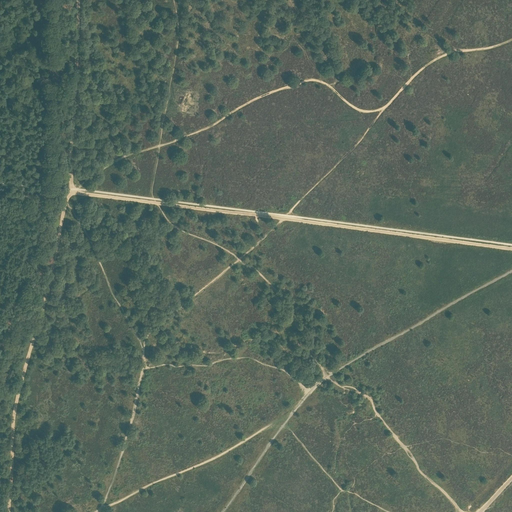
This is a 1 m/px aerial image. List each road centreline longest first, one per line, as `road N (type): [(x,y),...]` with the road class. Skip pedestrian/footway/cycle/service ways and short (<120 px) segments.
road 1 (track): [(67,192),(511,248)]
road 2 (track): [(382,110),(358,110),(327,84),(305,80),(118,159),(67,192)]
road 3 (track): [(57,0),(52,193)]
road 4 (track): [(67,192),(78,0)]
road 5 (track): [(52,193),(0,361)]
road 6 (track): [(382,110),(435,59),(511,39)]
